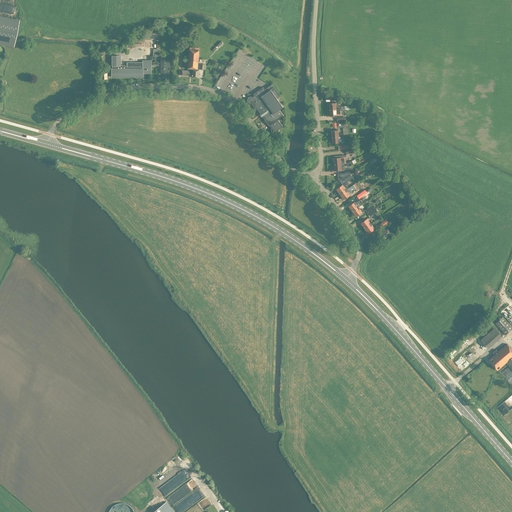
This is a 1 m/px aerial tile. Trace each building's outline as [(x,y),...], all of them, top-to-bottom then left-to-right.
[(18,20),(7,18),(0,16),(0,41),(13,45),(18,20)] [(221,40),(212,48),(214,50),(223,42),(221,40)] [(182,69),(181,74),(190,75),(190,74),(191,74),(191,76),(199,77),(199,68),(203,69),(204,63),(198,62),(199,49),(189,48),(188,67),(188,70),(182,69)] [(127,61),(127,65),(124,65),(124,64),(120,64),(120,55),(112,55),(112,68),(111,68),(111,76),(143,76),(143,72),(151,72),(151,65),(151,61),(151,60),(153,60),(153,55),(149,55),(149,60),(142,60),(142,61),(127,61)] [(154,61),(151,61),(151,65),(161,65),(161,72),(168,72),(168,66),(169,66),(169,58),(161,58),(161,62),(158,62),(158,61),(154,61)] [(252,96),(247,98),(251,102),(253,105),(254,104),(258,110),(260,112),(259,113),(261,116),(262,115),(269,125),(270,125),(271,127),(271,129),(271,130),(272,131),(273,131),(274,132),(275,132),(276,132),(277,131),(278,130),(278,128),(282,125),(278,119),(283,115),(279,109),(283,106),(276,97),(280,95),(271,83),(264,88),(263,86),(253,93),(254,95),(252,96)] [(342,132),(338,133),(338,129),(331,129),(331,136),(343,135),(350,134),(350,132),(348,131),(347,125),(348,125),(348,122),(344,122),(344,121),(337,121),(337,127),(342,126),(342,132)] [(334,157),(333,157),(334,163),(340,162),(345,162),(345,154),(334,155),(334,157)] [(340,162),(334,163),(334,169),(334,171),(341,171),(341,169),(343,169),(343,165),(346,164),(348,165),(353,163),(352,160),(345,163),(345,162),(340,162)] [(339,181),(349,174),(350,173),(348,171),(343,172),(341,172),(342,175),(338,175),(338,178),(339,181)] [(348,183),(346,180),(351,177),(349,174),(339,181),(342,184),(336,188),(340,193),(346,189),(347,188),(345,185),(348,183)] [(371,183),(368,179),(358,187),(361,191),(371,183)] [(353,184),(347,188),(346,189),(340,193),(343,199),(349,194),(347,190),(346,190),(348,189),(351,192),(356,188),(353,184)] [(365,189),(356,195),(359,198),(367,192),(365,189)] [(352,210),(358,206),(357,204),(354,201),(348,205),(352,210)] [(375,206),(373,203),(364,209),(366,212),(375,206)] [(358,206),(352,210),(355,215),(362,211),(363,210),(362,208),(360,209),(359,207),(358,206)] [(367,213),(369,216),(377,210),(375,207),(367,213)] [(364,227),(370,223),(369,222),(369,221),(366,218),(360,222),(364,227)] [(380,228),(386,224),(383,220),(377,224),(380,228)] [(373,221),(370,223),(364,227),(368,233),(376,227),(373,221)] [(387,227),(379,232),(384,238),(391,233),(387,227)] [(511,327),(511,326),(502,316),(495,322),(505,334),(511,327)] [(501,334),(494,326),(480,339),(487,347),(501,334)] [(492,351),(494,354),(488,359),(497,369),(505,362),(511,369),(511,349),(506,343),(497,350),(496,348),(492,351)] [(168,452),(154,461),(158,466),(172,457),(168,452)] [(168,464),(156,471),(160,476),(171,470),(168,464)] [(171,473),(156,485),(161,491),(176,479),(171,473)] [(174,511),(166,501),(151,511),(174,511)] [(186,505),(182,501),(175,507),(179,511),(186,505)] [(202,501),(192,507),(195,511),(196,511),(205,506),(202,501)]
